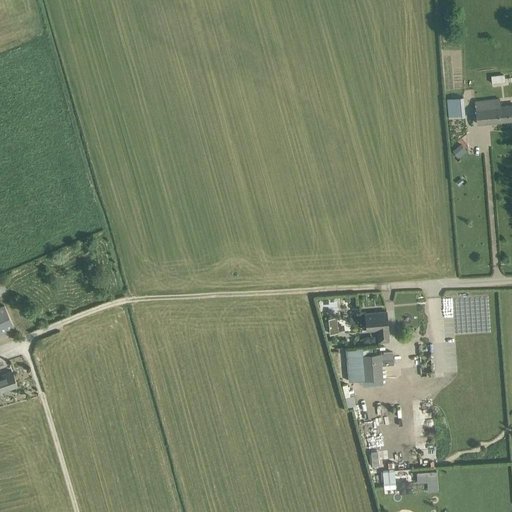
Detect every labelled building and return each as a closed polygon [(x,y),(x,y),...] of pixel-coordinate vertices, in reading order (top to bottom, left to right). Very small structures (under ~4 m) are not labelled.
[(493,82),(506,80),(505,73),(492,75),(493,82)] [(447,99),(449,118),(465,117),(463,98),(447,99)] [(475,101),(476,109),(476,113),(477,123),(511,119),(511,105),(500,107),(499,99),(475,101)] [(461,144),(453,151),(459,157),(467,150),(461,144)] [(0,307),(0,334),(15,327),(5,305),(0,307)] [(378,329),(379,341),(389,340),(387,311),(366,313),(367,330),(378,329)] [(331,333),(339,332),(339,316),(330,316),(331,333)] [(346,348),(349,381),(383,378),(380,353),(372,354),(372,347),(363,348),(363,346),(346,348)] [(0,391),(17,386),(13,371),(0,375),(0,391)] [(378,451),(371,452),(371,453),(372,465),(379,465),(378,451)] [(394,470),(383,471),(384,483),(395,482),(394,470)] [(437,471),(417,472),(417,482),(427,482),(428,492),(438,491),(437,471)]
